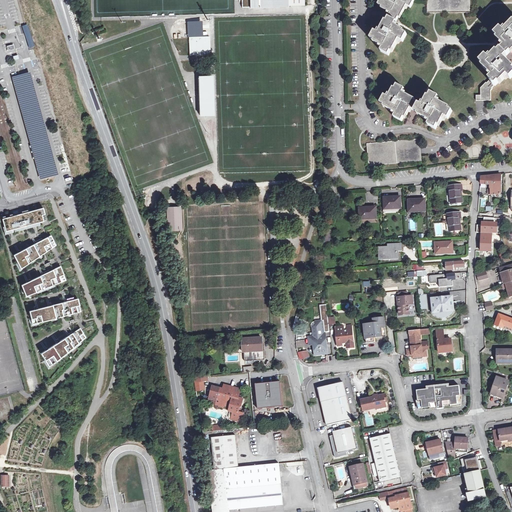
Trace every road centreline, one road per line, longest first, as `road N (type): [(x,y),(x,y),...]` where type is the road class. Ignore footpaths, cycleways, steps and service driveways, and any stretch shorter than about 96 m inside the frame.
road 1 (secondary): [(195,511),(153,270),(74,45)]
road 2 (unclassified): [(339,169),(330,185),(281,199),(273,212),(275,292),(292,373)]
road 3 (unclassified): [(292,373),(378,363),(395,375),(412,424),(475,418)]
road 4 (unclassified): [(339,169),(334,0)]
road 5 (residential): [(477,171),(471,331)]
road 6 (unclassified): [(477,171),(352,183),(339,169)]
road 7 (unclassified): [(292,373),(325,511)]
